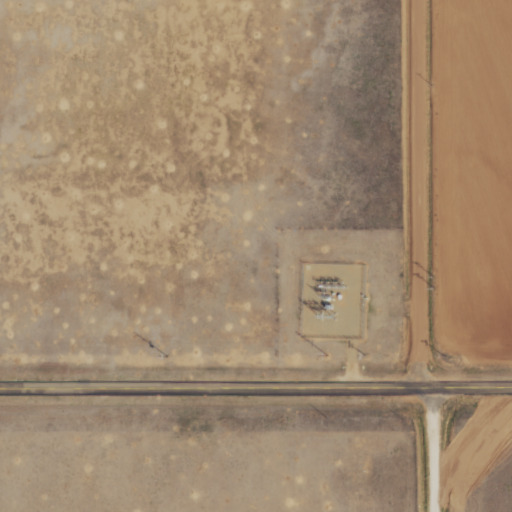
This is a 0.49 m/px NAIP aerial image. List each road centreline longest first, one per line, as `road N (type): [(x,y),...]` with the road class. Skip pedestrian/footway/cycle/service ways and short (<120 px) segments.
road 1 (residential): [(437,511),(436,0)]
road 2 (secondary): [(511,392),(0,392)]
